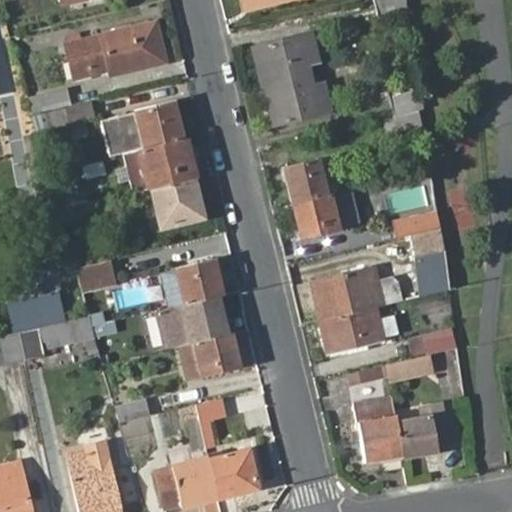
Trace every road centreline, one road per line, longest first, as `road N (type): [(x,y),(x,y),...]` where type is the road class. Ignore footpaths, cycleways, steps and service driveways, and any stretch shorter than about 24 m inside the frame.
road 1 (residential): [(195,0),(319,511)]
road 2 (residential): [(489,0),(509,143),(484,347),(499,497)]
